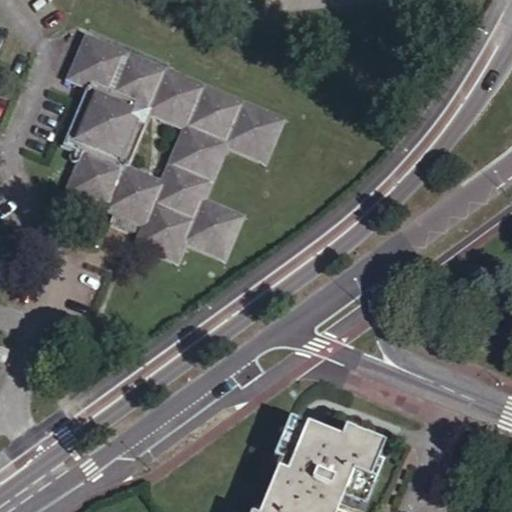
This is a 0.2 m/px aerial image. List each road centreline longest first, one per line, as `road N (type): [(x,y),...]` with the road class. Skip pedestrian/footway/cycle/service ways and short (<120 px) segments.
road 1 (tertiary): [(511,42),(432,155),(390,199),(0,494)]
road 2 (tertiary): [(22,511),(280,328)]
road 3 (tertiary): [(380,256),(511,161)]
road 4 (unclassified): [(280,328),(376,368),(402,365)]
road 5 (tertiary): [(280,328),(380,256)]
